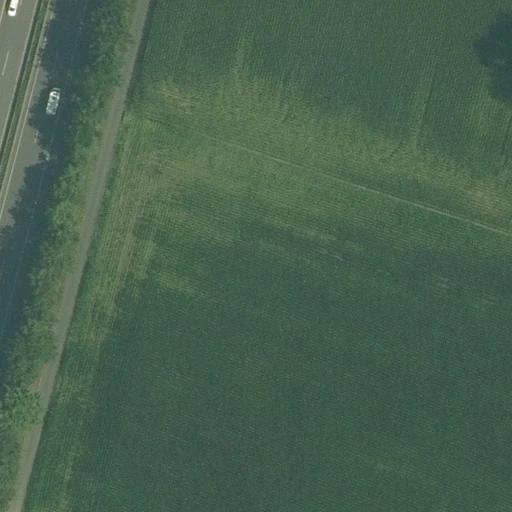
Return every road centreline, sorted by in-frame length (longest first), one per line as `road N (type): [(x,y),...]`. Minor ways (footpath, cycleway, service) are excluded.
road 1 (unclassified): [(143,0),(11,511)]
road 2 (motorway): [(0,307),(78,0)]
